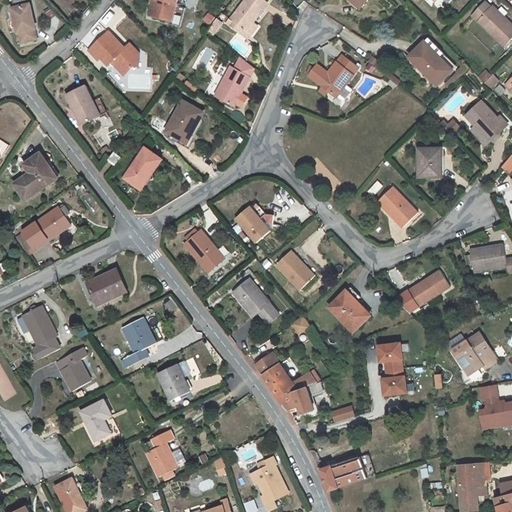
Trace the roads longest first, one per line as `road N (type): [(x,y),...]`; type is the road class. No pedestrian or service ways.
road 1 (residential): [(325,511),(276,413),(137,234)]
road 2 (residential): [(255,154),(377,264),(435,240),(483,205)]
road 3 (residential): [(137,234),(19,81)]
road 4 (residential): [(0,299),(137,234)]
road 5 (residential): [(137,234),(255,154)]
road 6 (residential): [(255,154),(311,23)]
road 7 (residential): [(108,0),(19,81)]
